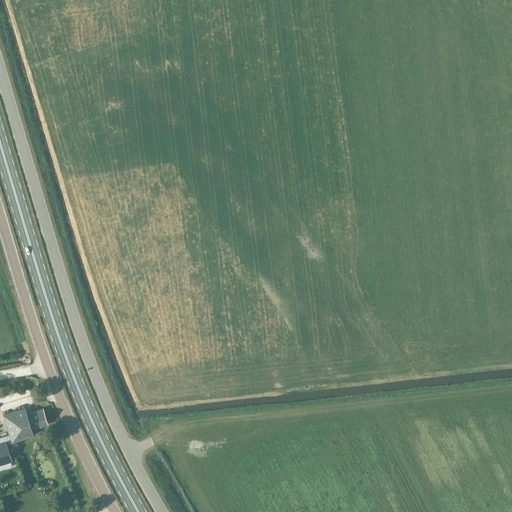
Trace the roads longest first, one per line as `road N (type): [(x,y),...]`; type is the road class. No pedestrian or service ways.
road 1 (unclassified): [(160,511),(83,346),(0,72)]
road 2 (primary): [(138,511),(72,374),(0,144)]
road 3 (unclassified): [(0,218),(46,366),(114,511)]
